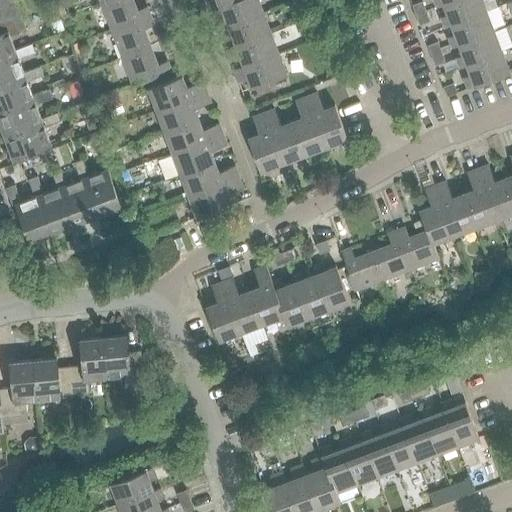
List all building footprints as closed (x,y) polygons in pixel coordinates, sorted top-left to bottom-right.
[(13,0),(0,0),(0,8),(15,2),(13,0)] [(110,0),(100,4),(109,30),(149,15),(146,6),(136,10),(132,0),(110,0)] [(232,0),(201,0),(198,1),(203,12),(210,9),(210,8),(232,0)] [(223,17),(226,25),(226,26),(263,12),(258,0),(232,0),(210,8),(210,9),(214,21),(223,17)] [(443,27),(451,24),(450,24),(485,10),(481,0),(452,0),(443,4),(447,14),(439,17),(443,27)] [(414,15),(425,11),(421,1),(411,5),(414,15)] [(15,2),(0,8),(0,20),(19,13),(15,2)] [(451,47),(458,45),(458,44),(493,31),(485,10),(450,24),(451,24),(454,34),(447,37),(451,47)] [(428,21),(425,11),(414,15),(418,24),(428,21)] [(231,38),(233,45),(234,46),(270,32),(263,12),(226,26),(226,25),(217,28),(222,41),(231,38)] [(0,59),(15,54),(13,50),(8,36),(25,30),(19,13),(0,20),(0,59)] [(120,57),(150,46),(143,27),(152,24),(149,15),(109,30),(120,57)] [(64,30),(60,19),(49,24),(53,34),(64,30)] [(61,44),(68,41),(64,31),(57,33),(61,44)] [(458,44),(458,45),(462,55),(455,57),(459,68),(466,65),(466,64),(501,51),(493,31),(458,44)] [(238,58),(241,66),(278,53),(270,32),(234,46),(233,45),(225,49),(230,61),(238,58)] [(430,55),(440,51),(436,41),(426,45),(430,55)] [(0,59),(0,85),(23,76),(22,73),(17,59),(34,52),(30,44),(13,50),(15,54),(0,59)] [(170,70),(166,60),(157,64),(150,46),(120,57),(130,85),(170,70)] [(440,51),(430,55),(434,65),(444,61),(440,51)] [(466,88),(509,72),(501,51),(466,64),(466,65),(470,75),(462,77),(466,88)] [(249,88),(286,74),(278,53),(241,66),(233,69),(237,82),(246,78),(249,88)] [(0,85),(0,110),(32,99),(31,95),(25,81),(42,75),(39,66),(22,73),(23,76),(0,85)] [(146,88),(155,110),(205,91),(201,80),(185,86),(181,74),(146,88)] [(52,83),(54,87),(65,83),(63,78),(52,83)] [(452,82),(442,86),(446,96),(456,92),(452,82)] [(0,110),(0,126),(3,136),(41,122),(39,118),(34,104),(51,98),(47,89),(31,95),(32,99),(0,110)] [(163,131),(197,118),(193,107),(209,101),(205,91),(155,110),(163,131)] [(322,108),(316,92),(305,96),(324,147),(347,139),(333,104),(322,108)] [(303,155),(324,147),(305,96),(295,100),(300,116),(290,120),(303,155)] [(282,163),(303,155),(290,120),(279,124),(273,109),(262,113),(282,163)] [(56,112),(39,118),(41,122),(3,136),(12,159),(50,145),(42,127),(59,120),(56,112)] [(259,172),(282,163),(262,113),(252,117),(258,132),(246,137),(259,172)] [(163,131),(171,152),(221,133),(217,123),(202,129),(197,118),(163,131)] [(171,152),(179,174),(214,161),(209,150),(225,144),(221,133),(171,152)] [(83,177),(97,215),(120,206),(106,169),(88,175),(81,159),(72,162),(79,179),(83,177)] [(179,174),(187,195),(238,176),(234,165),(218,171),(214,161),(179,174)] [(476,168),(496,219),(511,213),(511,197),(504,176),(493,180),(487,164),(476,168)] [(50,170),(56,187),(60,186),(74,223),(97,215),(83,177),(79,179),(65,184),(59,167),(50,170)] [(461,192),(474,227),(496,219),(476,168),(466,172),(472,188),(461,192)] [(27,179),(33,196),(37,194),(51,232),(74,223),(60,186),(56,187),(42,192),(36,176),(27,179)] [(195,218),(230,204),(226,193),(242,187),(238,176),(187,195),(195,218)] [(453,235),(474,227),(461,192),(450,197),(444,181),(434,185),(453,235)] [(37,194),(33,196),(20,201),(13,184),(4,187),(11,205),(14,203),(28,240),(51,232),(37,194)] [(417,209),(425,230),(426,230),(431,244),(432,243),(453,235),(434,185),(423,189),(429,205),(417,209)] [(438,259),(432,243),(431,244),(426,230),(425,230),(408,237),(404,226),(395,230),(410,270),(438,259)] [(383,280),(410,270),(395,230),(386,233),(390,244),(372,251),(383,280)] [(325,240),(315,244),(318,253),(329,250),(325,240)] [(355,290),(383,280),(372,251),(354,258),(350,247),(340,251),(355,290)] [(295,258),(293,252),(292,248),(282,252),(285,261),(295,258)] [(285,261),(282,252),(272,255),(275,265),(285,261)] [(310,267),(313,274),(327,310),(348,302),(335,265),(323,269),(321,263),(310,267)] [(261,324),(282,316),(283,316),(270,282),(271,282),(265,265),(253,269),(259,285),(248,289),(261,324)] [(228,266),(217,270),(220,280),(232,276),(228,266)] [(306,318),(327,310),(313,274),(303,278),(300,271),(290,275),(293,282),(306,318)] [(240,332),(261,324),(248,289),(237,293),(231,277),(221,281),(240,332)] [(285,325),(306,318),(293,282),(283,286),(280,279),(271,282),(270,282),(283,316),(282,316),(285,325)] [(217,340),(240,332),(221,281),(210,285),(216,301),(204,306),(217,340)] [(127,351),(125,334),(101,337),(105,377),(123,375),(124,388),(143,386),(139,350),(127,351)] [(87,378),(105,377),(101,337),(78,339),(81,364),(68,366),(70,394),(88,393),(87,378)] [(31,360),(35,400),(53,398),(54,412),(72,410),(70,394),(68,366),(56,367),(55,357),(31,360)] [(35,400),(31,360),(8,362),(10,387),(0,388),(0,406),(1,417),(2,424),(26,421),(24,401),(35,400)] [(455,376),(445,380),(450,393),(460,389),(455,376)] [(415,398),(428,393),(424,383),(411,388),(415,398)] [(415,398),(411,388),(398,393),(401,403),(415,398)] [(383,395),(369,400),(373,409),(386,404),(383,395)] [(443,409),(456,445),(478,437),(464,401),(452,405),(450,399),(440,403),(442,409),(443,409)] [(354,421),(367,416),(364,406),(351,411),(354,421)] [(422,416),(436,453),(456,445),(443,409),(442,409),(432,413),(430,407),(419,411),(422,417),(422,416)] [(354,421),(351,411),(337,416),(341,426),(354,421)] [(416,461),(436,453),(422,416),(422,417),(412,420),(410,414),(399,418),(401,424),(402,424),(416,461)] [(318,419),(308,423),(313,436),(323,433),(318,419)] [(395,468),(416,461),(402,424),(401,424),(392,428),(389,422),(379,426),(381,432),(382,432),(395,468)] [(375,476),(395,468),(382,432),(381,432),(371,436),(369,430),(359,434),(361,440),(361,439),(375,476)] [(41,451),(37,436),(28,437),(23,442),(26,457),(41,451)] [(355,484),(375,476),(361,439),(361,440),(351,443),(349,437),(339,441),(341,447),(355,484)] [(334,492),(336,491),(355,484),(341,447),(331,451),(329,445),(318,449),(321,457),(334,492)] [(339,501),(336,491),(334,492),(321,457),(309,461),(313,470),(305,473),(304,473),(318,509),(339,501)] [(163,462),(164,462),(167,472),(177,468),(174,459),(163,462)] [(295,511),(311,511),(318,509),(304,473),(305,473),(301,464),(289,469),(292,477),(284,480),(284,481),(295,511)] [(153,490),(149,480),(155,477),(151,467),(109,483),(117,504),(153,490)] [(271,511),(295,511),(284,481),(284,480),(281,472),(269,476),(272,485),(263,489),(271,511)] [(439,504),(480,488),(474,475),(434,490),(439,504)] [(156,511),(161,510),(157,500),(163,498),(159,487),(153,490),(117,504),(119,511),(156,511)] [(176,493),(179,503),(189,499),(185,489),(176,493)] [(184,511),(193,509),(189,499),(179,503),(182,511),(184,511)]
